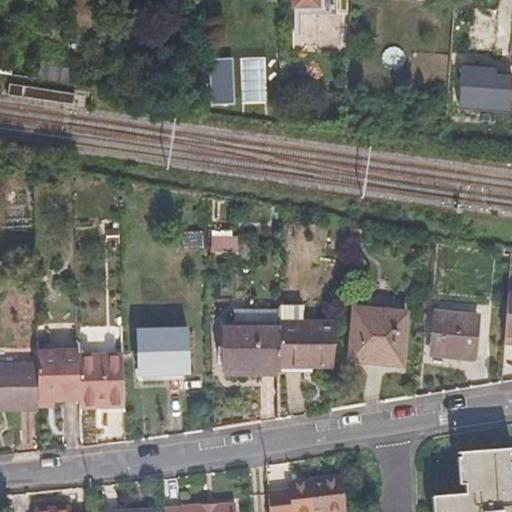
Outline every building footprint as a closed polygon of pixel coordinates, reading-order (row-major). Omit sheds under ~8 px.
[(318,0),(319,8),(293,8),(293,15),(338,16),(338,0),(318,0)] [(293,0),(293,8),(319,8),(318,0),(293,0)] [(0,55),(0,71),(8,73),(10,56),(0,55)] [(210,57),(211,102),(235,102),(235,57),(210,57)] [(32,77),(66,82),(66,71),(34,67),(32,77)] [(70,94),(21,87),(20,96),(69,103),(70,94)] [(120,241),(119,226),(107,226),(107,241),(120,241)] [(204,244),(203,229),(183,230),(184,244),(204,244)] [(238,266),(238,248),(230,248),(229,241),(212,242),(212,261),(225,262),(226,266),(232,266),(238,266)] [(252,249),(238,248),(238,266),(232,266),(232,273),(251,272),(252,249)] [(511,293),(506,293),(502,344),(511,344),(511,293)] [(333,363),(336,316),(305,316),(305,308),(279,308),(279,312),(279,322),(280,364),(314,363),(333,363)] [(279,322),(279,312),(237,312),(236,322),(279,322)] [(400,366),(404,319),(351,315),(347,366),(368,367),(369,364),(400,366)] [(472,350),(474,318),(432,315),(430,354),(448,355),(449,348),(472,350)] [(224,372),(280,373),(280,364),(279,322),(236,322),(223,323),(224,372)] [(189,369),(187,326),(137,328),(139,370),(189,369)] [(83,408),(82,363),(82,359),(42,359),(42,368),(42,408),(55,408),(83,408)] [(127,417),(125,361),(82,363),(83,408),(83,418),(109,417),(127,417)] [(280,364),(280,373),(314,371),(314,363),(280,364)] [(12,412),(42,413),(42,408),(42,368),(0,367),(0,407),(12,408),(12,412)] [(510,448),(452,450),(454,482),(461,482),(462,493),(427,495),(428,511),(511,511),(511,482),(509,483),(510,448)] [(293,491),(271,494),(271,511),(304,511),(325,509),(346,506),(343,480),(292,486),(293,491)] [(237,511),(237,502),(164,506),(164,511),(237,511)]
